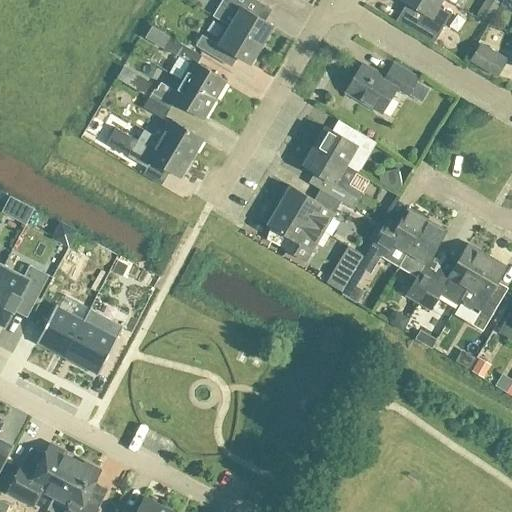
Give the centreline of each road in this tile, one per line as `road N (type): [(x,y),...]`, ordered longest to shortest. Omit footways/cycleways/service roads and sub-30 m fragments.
road 1 (residential): [(90,436),(334,0)]
road 2 (residential): [(511,106),(336,0)]
road 3 (residential): [(90,436),(235,511)]
